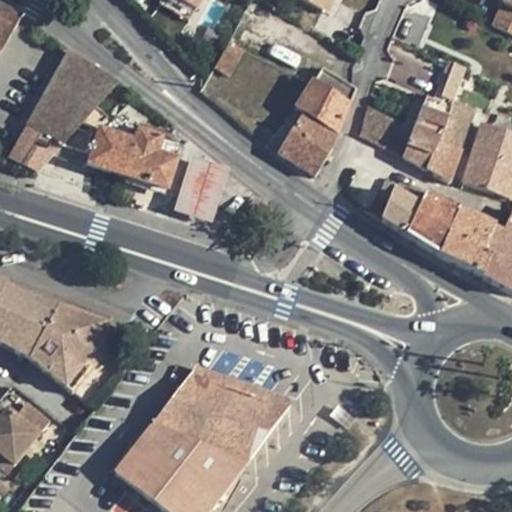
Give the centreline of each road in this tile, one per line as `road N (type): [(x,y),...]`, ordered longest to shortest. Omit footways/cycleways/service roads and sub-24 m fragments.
road 1 (secondary): [(0,210),(218,281)]
road 2 (residential): [(399,0),(356,122),(315,207)]
road 3 (tertiary): [(251,162),(103,8)]
road 4 (tertiary): [(77,41),(251,162)]
road 5 (unknown): [(0,292),(127,328),(169,264)]
road 6 (secondary): [(291,191),(293,236),(277,256),(218,281)]
road 7 (residential): [(335,511),(423,431)]
